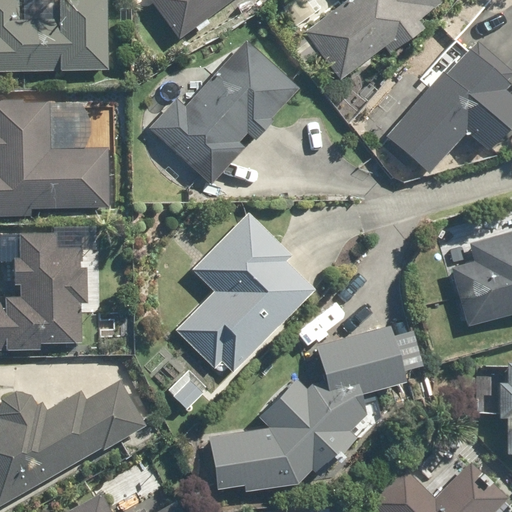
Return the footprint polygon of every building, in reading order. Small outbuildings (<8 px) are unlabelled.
[(0,0),(0,73),(108,71),(106,0),(0,0)] [(146,0),(177,41),(195,28),(198,33),(209,25),(206,20),(233,0),(146,0)] [(301,0),(293,0),(281,10),(295,29),(313,15),(301,0)] [(344,0),(302,33),(308,41),(292,54),(300,65),(317,53),(340,82),(384,48),(389,55),(423,29),(416,20),(440,2),(438,0),(344,0)] [(269,119),(297,89),(245,40),(182,108),(173,100),(148,128),(210,185),(244,149),(238,143),(247,134),(253,140),(271,121),(269,119)] [(428,88),(384,137),(429,175),(464,134),(486,153),(511,123),(511,100),(503,92),(509,85),(506,83),(511,75),(511,73),(475,41),(467,51),(455,40),(419,80),(428,88)] [(0,217),(31,218),(31,208),(108,209),(108,149),(49,148),(49,105),(22,104),(22,101),(0,101),(0,217)] [(271,157),(257,143),(238,162),(252,176),(271,157)] [(247,213),(191,269),(213,291),(174,331),(213,370),(220,362),(231,374),(313,291),(286,263),(291,257),(247,213)] [(511,232),(467,244),(472,264),(452,269),(466,327),(511,315),(511,232)] [(4,303),(0,303),(0,351),(39,351),(39,344),(80,344),(80,305),(86,305),(86,268),(79,267),(80,249),(55,249),(55,234),(17,234),(17,259),(14,259),(14,283),(19,283),(19,300),(4,299),(4,303)] [(116,322),(98,322),(99,336),(117,336),(116,322)] [(132,323),(121,324),(121,339),(132,339),(132,323)] [(257,418),(268,429),(207,438),(215,490),(242,486),(243,493),(297,485),(310,471),(316,477),(355,438),(348,432),(365,416),(359,395),(402,385),(388,328),(316,346),(323,375),(307,391),(295,379),(257,418)] [(506,420),(505,454),(511,454),(511,363),(506,363),(505,385),(498,384),(496,419),(506,420)] [(187,370),(167,390),(187,410),(202,395),(200,392),(204,387),(187,370)] [(0,400),(0,401),(0,506),(100,449),(102,451),(145,427),(118,381),(84,401),(79,392),(44,411),(39,401),(33,405),(29,398),(12,393),(0,400)] [(408,457),(413,461),(423,451),(418,447),(408,457)] [(375,511),(508,511),(510,510),(501,501),(504,498),(469,463),(433,499),(403,469),(368,504),(375,511)] [(109,511),(99,493),(65,511),(177,511),(173,504),(158,511),(144,511),(143,510),(139,511),(109,511)]
